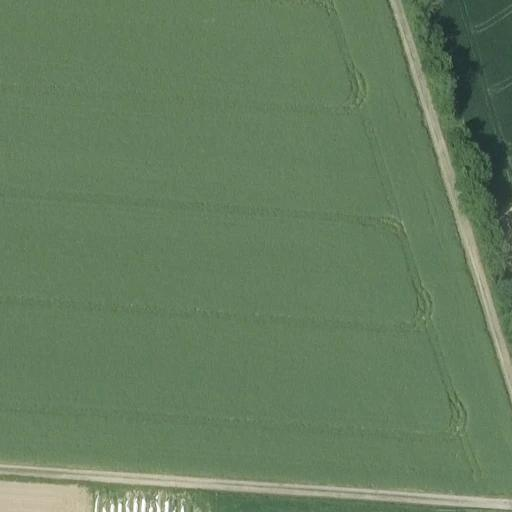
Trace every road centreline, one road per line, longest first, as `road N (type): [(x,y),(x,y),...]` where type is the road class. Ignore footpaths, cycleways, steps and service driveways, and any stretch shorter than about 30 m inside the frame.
road 1 (track): [(511,507),(0,471)]
road 2 (track): [(511,379),(394,0)]
